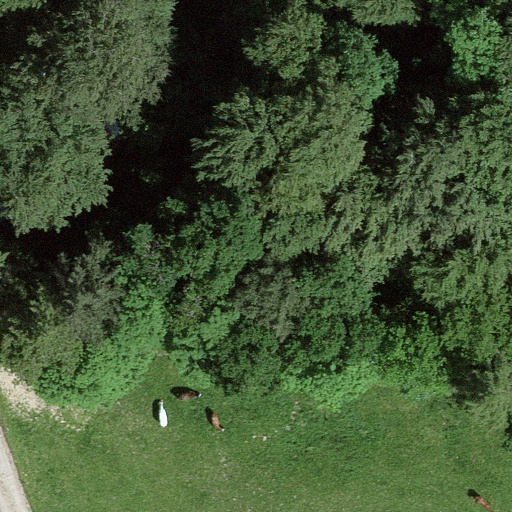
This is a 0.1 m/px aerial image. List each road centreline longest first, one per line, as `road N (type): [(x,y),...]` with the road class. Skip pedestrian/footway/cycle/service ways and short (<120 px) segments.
road 1 (track): [(0,313),(130,309),(511,375)]
road 2 (track): [(160,0),(0,133)]
